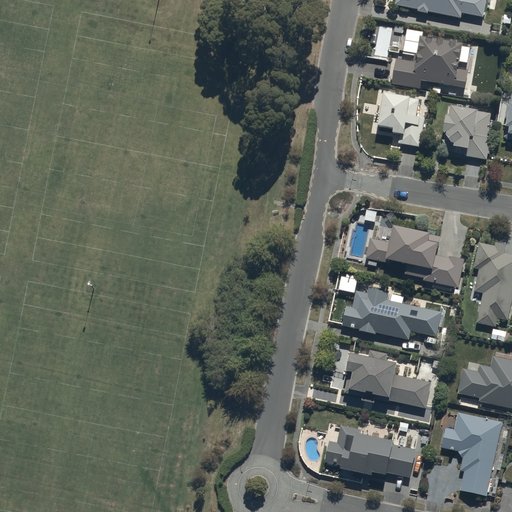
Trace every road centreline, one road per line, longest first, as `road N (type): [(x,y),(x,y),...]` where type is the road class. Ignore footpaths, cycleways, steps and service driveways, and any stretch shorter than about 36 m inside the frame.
road 1 (residential): [(323,176),(263,463)]
road 2 (residential): [(323,176),(511,210)]
road 3 (residential): [(345,0),(323,176)]
